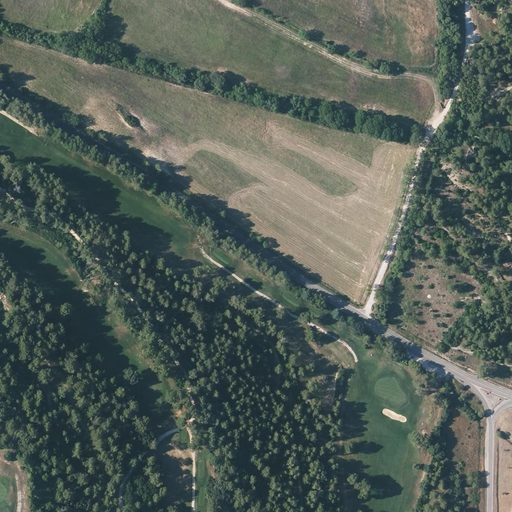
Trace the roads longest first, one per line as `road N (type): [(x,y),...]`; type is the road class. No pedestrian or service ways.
road 1 (tertiary): [(0,89),(462,375)]
road 2 (track): [(356,360),(346,345),(205,255)]
road 3 (track): [(0,360),(26,423),(15,436),(18,511)]
